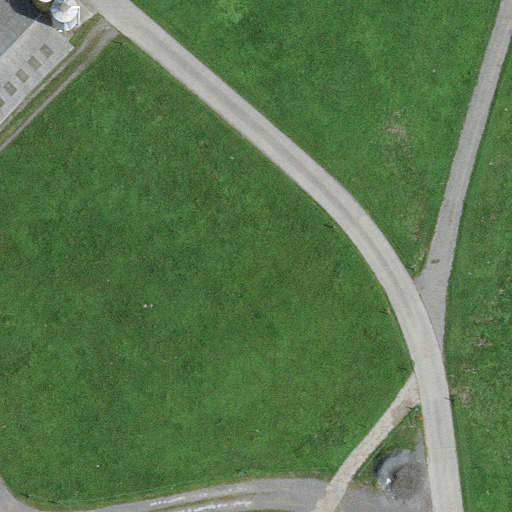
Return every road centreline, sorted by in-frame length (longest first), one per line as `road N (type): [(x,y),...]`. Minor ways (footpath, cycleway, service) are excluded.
road 1 (track): [(109,0),(366,219),(425,346),(449,511)]
road 2 (track): [(425,346),(511,53)]
